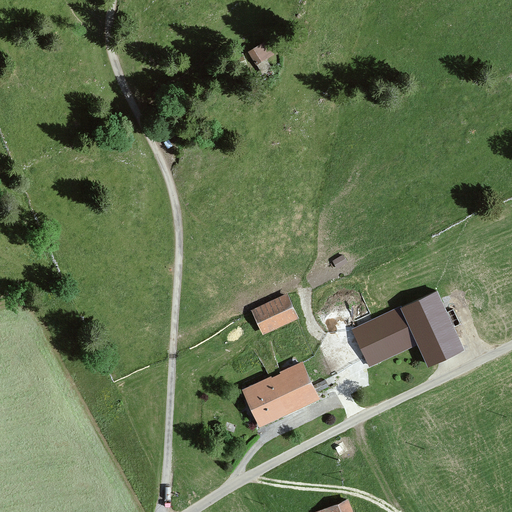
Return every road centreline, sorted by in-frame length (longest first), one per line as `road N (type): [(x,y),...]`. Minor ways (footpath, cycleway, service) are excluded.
road 1 (track): [(160,511),(178,223),(171,177),(122,81),(108,28),(111,0)]
road 2 (unclassified): [(511,344),(190,511)]
road 3 (track): [(396,511),(362,493),(248,477)]
